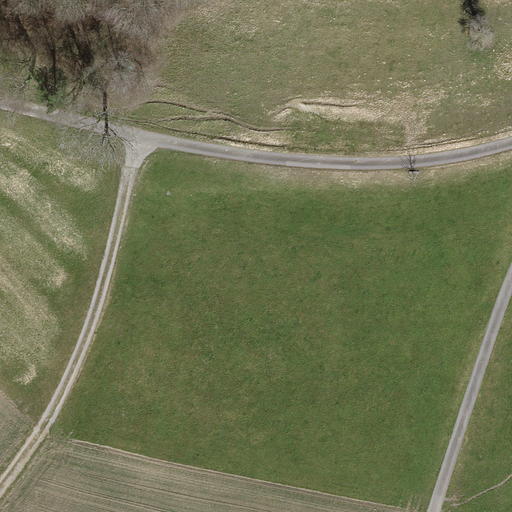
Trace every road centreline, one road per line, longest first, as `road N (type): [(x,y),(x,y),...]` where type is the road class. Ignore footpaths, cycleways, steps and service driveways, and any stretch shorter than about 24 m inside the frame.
road 1 (track): [(511,142),(418,162),(335,162),(142,136),(0,100)]
road 2 (track): [(0,492),(72,374),(100,303),(142,136)]
road 3 (track): [(434,511),(511,280)]
